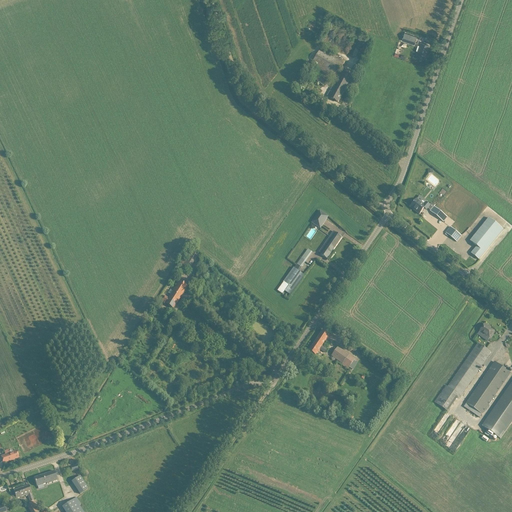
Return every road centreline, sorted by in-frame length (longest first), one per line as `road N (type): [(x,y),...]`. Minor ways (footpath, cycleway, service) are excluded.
road 1 (unclassified): [(0,478),(249,384),(270,385),(389,215)]
road 2 (track): [(208,0),(246,100),(386,205)]
road 3 (unclassified): [(389,215),(386,205),(462,0)]
road 4 (unclassified): [(511,311),(389,215)]
road 5 (track): [(185,511),(268,386)]
